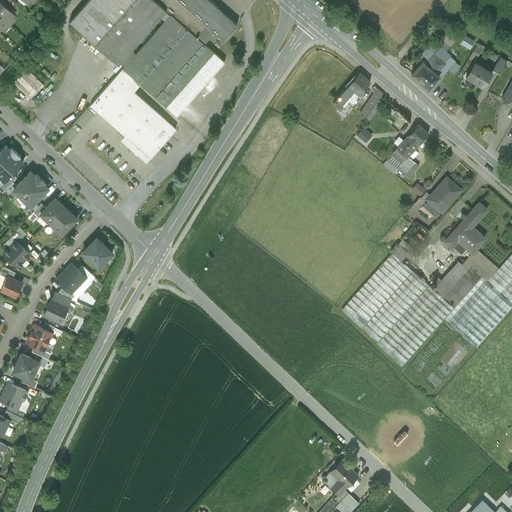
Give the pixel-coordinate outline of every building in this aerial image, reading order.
[(6,5),(0,0),(0,16),(6,22),(14,13),(6,5)] [(170,13),(155,0),(88,0),(70,21),(105,53),(117,64),(120,62),(124,66),(136,53),(131,49),(160,16),(164,20),(170,13)] [(155,0),(170,13),(194,35),(198,34),(207,25),(214,31),(223,39),(237,25),(209,0),(155,0)] [(194,35),(170,13),(164,20),(136,53),(124,66),(122,68),(140,84),(176,116),(224,61),(205,43),(214,31),(207,25),(198,34),(194,35)] [(474,40),(464,35),(460,43),(469,48),(474,40)] [(426,63),(431,67),(446,50),(447,50),(436,40),(429,49),(434,53),(426,63)] [(484,46),(479,43),(474,51),(480,54),(484,46)] [(446,50),(431,67),(436,72),(451,54),(446,50)] [(507,60),(501,56),(492,70),(498,74),(507,60)] [(411,74),(420,81),(431,67),(426,63),(423,60),(411,74)] [(459,66),(454,62),(449,69),(454,73),(459,66)] [(492,73),(474,62),(466,75),(485,87),(492,73)] [(27,67),(13,81),(30,98),(44,84),(27,67)] [(436,72),(431,67),(420,81),(428,88),(439,75),(436,72)] [(140,84),(122,68),(90,104),(125,135),(137,146),(134,150),(139,154),(142,150),(150,157),(170,135),(176,129),(133,91),(137,87),(140,84)] [(371,81),(359,71),(347,85),(353,90),(354,89),(360,94),(371,81)] [(502,98),(511,103),(511,84),(510,83),(502,98)] [(353,90),(347,85),(333,101),(341,109),(339,111),(344,116),(352,108),(344,100),(353,90)] [(383,93),(379,89),(361,114),(367,118),(383,93)] [(428,133),(418,123),(408,135),(418,144),(428,133)] [(366,143),(372,135),(363,128),(357,135),(366,143)] [(121,139),(134,150),(137,146),(125,135),(121,139)] [(418,144),(408,135),(386,159),(397,168),(399,165),(407,156),(418,144)] [(0,151),(0,168),(16,152),(12,147),(10,149),(6,145),(0,151)] [(147,161),(150,157),(142,150),(139,154),(147,161)] [(16,152),(0,168),(0,177),(4,181),(12,173),(23,161),(19,157),(20,156),(16,152)] [(414,162),(407,156),(399,165),(406,172),(414,162)] [(21,199),(41,177),(36,173),(35,174),(31,169),(20,180),(11,190),(21,199)] [(16,177),(12,173),(4,181),(0,185),(0,186),(4,190),(16,177)] [(16,177),(4,190),(8,194),(11,190),(20,180),(16,177)] [(47,182),(41,177),(21,199),(29,207),(30,208),(38,200),(50,187),(46,184),(47,182)] [(428,199),(442,210),(460,189),(446,177),(436,188),(431,195),(428,199)] [(416,181),(412,188),(420,193),(425,187),(416,181)] [(439,213),(442,210),(428,199),(431,195),(425,191),(421,197),(420,196),(414,202),(421,207),(423,205),(434,215),(439,213)] [(46,207),(40,213),(49,222),(64,206),(55,197),(46,207)] [(33,212),(41,203),(38,200),(30,208),(29,207),(26,211),(30,215),(33,212)] [(488,209),(479,200),(443,240),(451,248),(453,247),(457,242),(465,248),(471,254),(476,249),(480,244),(486,237),(473,226),(488,209)] [(40,213),(46,207),(41,203),(33,212),(37,216),(40,213)] [(77,218),(64,206),(49,222),(62,234),(77,218)] [(37,216),(33,212),(30,215),(28,217),(33,221),(37,216)] [(16,240),(23,246),(27,242),(18,234),(14,238),(16,240)] [(96,237),(82,251),(99,266),(112,252),(96,237)] [(402,238),(398,243),(399,244),(408,252),(407,253),(409,255),(415,249),(402,238)] [(3,253),(18,267),(30,254),(23,246),(16,240),(3,253)] [(457,242),(453,247),(461,254),(465,248),(457,242)] [(408,252),(399,244),(391,252),(392,252),(401,260),(407,253),(408,252)] [(40,252),(44,257),(49,253),(45,248),(40,252)] [(482,276),(487,281),(498,268),(478,250),(476,249),(471,254),(462,264),(467,269),(470,266),(482,276)] [(341,309),(361,327),(412,270),(401,260),(392,252),(341,309)] [(511,252),(498,268),(487,281),(511,303),(511,252)] [(452,303),(451,305),(454,307),(482,276),(470,266),(467,269),(462,264),(457,260),(436,284),(433,287),(430,285),(429,286),(449,303),(451,302),(452,303)] [(77,268),(71,263),(56,279),(64,286),(71,292),(86,276),(77,268)] [(81,264),(77,268),(86,276),(90,281),(94,276),(81,264)] [(0,272),(7,276),(12,278),(15,272),(2,266),(0,271),(0,272)] [(378,343),(429,286),(412,270),(361,327),(378,343)] [(12,278),(7,276),(0,290),(15,297),(22,283),(12,278)] [(92,282),(90,281),(86,276),(71,292),(74,295),(77,298),(92,282)] [(511,303),(487,281),(482,276),(454,307),(444,318),(476,347),(511,306),(511,303)] [(74,295),(71,292),(64,286),(57,292),(71,299),(74,295)] [(449,303),(429,286),(378,343),(377,344),(401,366),(444,318),(454,307),(451,305),(449,303)] [(51,297),(68,305),(71,299),(57,292),(54,291),(51,297)] [(68,305),(51,297),(43,314),(60,322),(63,317),(65,318),(68,312),(65,310),(68,305)] [(42,327),(52,332),(53,332),(55,327),(45,322),(42,327)] [(42,327),(35,324),(26,342),(34,345),(43,350),(52,332),(42,327)] [(50,353),(43,350),(34,345),(31,351),(34,352),(48,358),(50,353)] [(48,358),(34,352),(31,358),(38,361),(37,364),(44,367),(48,358)] [(31,358),(21,353),(13,370),(23,375),(30,379),(37,364),(38,361),(31,358)] [(37,381),(30,379),(23,375),(21,381),(34,388),(37,381)] [(25,390),(8,382),(0,398),(0,399),(9,404),(17,408),(22,399),(24,400),(27,394),(24,393),(25,390)] [(25,412),(17,408),(9,404),(6,410),(22,417),(25,412)] [(22,417),(6,410),(3,416),(10,419),(16,422),(22,417)] [(10,419),(3,416),(0,414),(0,434),(2,436),(10,419)] [(337,492),(338,494),(344,488),(358,474),(342,459),(326,475),(323,476),(321,478),(321,480),(323,482),(326,482),(332,488),(332,489),(336,493),(337,492)] [(348,511),(359,502),(344,488),(338,494),(336,495),(335,495),(334,496),(337,499),(335,501),(331,498),(317,511),(329,511),(336,505),(343,511),(348,511)] [(482,498),(468,511),(495,511),(482,498)]
